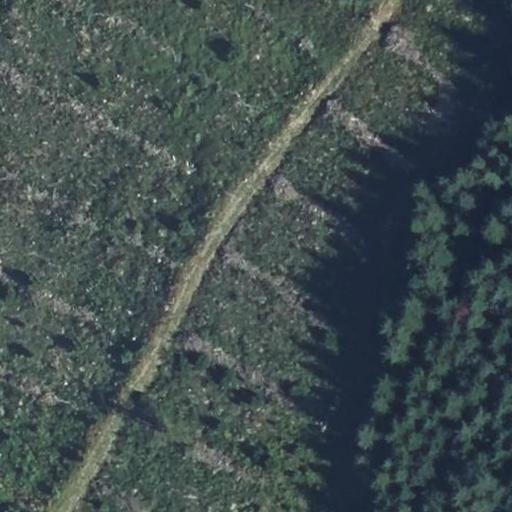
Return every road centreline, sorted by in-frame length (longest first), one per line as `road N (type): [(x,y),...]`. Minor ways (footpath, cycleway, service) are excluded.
road 1 (track): [(400,0),(230,210),(164,346),(65,511)]
road 2 (track): [(369,511),(460,306),(511,276)]
